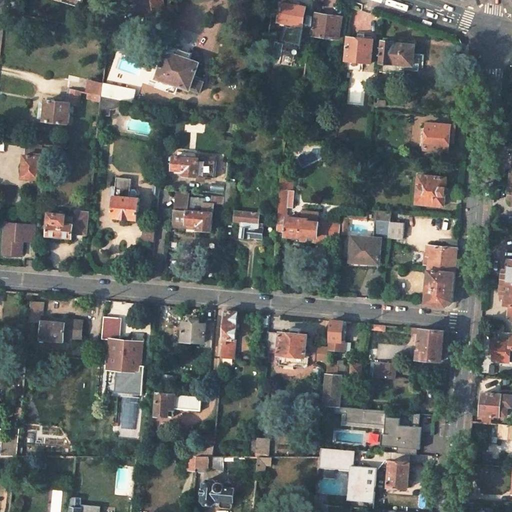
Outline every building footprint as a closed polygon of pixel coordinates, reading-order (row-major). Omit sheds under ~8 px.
[(168,13),(164,0),(150,0),(155,16),(168,13)] [(283,2),(280,21),(312,26),(314,11),(306,10),(307,6),(283,2)] [(339,38),(342,17),(317,13),(313,35),(339,38)] [(140,26),(137,17),(127,20),(129,29),(140,26)] [(372,62),(374,40),(349,38),(346,60),(372,62)] [(176,84),(200,92),(204,82),(194,78),(199,63),(189,59),(194,46),(181,41),(176,55),(166,51),(161,67),(157,77),(176,84)] [(422,70),(424,54),(415,53),(416,45),(394,43),(395,42),(383,41),(381,61),(400,63),(400,68),(422,70)] [(152,65),(149,75),(157,77),(161,67),(152,65)] [(146,85),(174,93),(176,84),(157,77),(149,75),(146,85)] [(133,103),(135,90),(102,82),(100,94),(100,96),(101,96),(129,102),(133,103)] [(45,119),(69,122),(72,103),(78,104),(80,95),(82,90),(72,88),(69,101),(47,99),(45,119)] [(100,94),(82,90),(80,95),(100,100),(101,96),(100,96),(100,94)] [(100,100),(99,116),(110,117),(110,110),(127,112),(129,102),(101,96),(100,100)] [(455,137),(456,125),(428,123),(426,149),(448,151),(449,137),(455,137)] [(27,143),(23,177),(41,179),(43,156),(42,156),(43,145),(27,143)] [(216,175),(217,159),(203,158),(175,155),(173,168),(186,169),(185,174),(196,175),(216,175)] [(444,204),(446,177),(419,175),(417,203),(441,204),(444,204)] [(114,198),(113,217),(138,219),(139,198),(137,198),(137,193),(135,190),(131,189),(132,180),(117,178),(116,188),(112,188),(111,198),(114,198)] [(150,183),(149,195),(154,195),(159,195),(160,188),(160,184),(150,183)] [(233,202),(234,184),(226,183),(224,195),(224,202),(233,202)] [(189,210),(190,196),(191,191),(178,190),(177,208),(189,210)] [(280,206),(289,206),(289,196),(281,195),(280,206)] [(187,222),(200,223),(199,228),(211,229),(214,203),(205,202),(205,198),(190,196),(189,210),(177,208),(175,225),(187,227),(187,222)] [(441,204),(417,203),(416,213),(440,214),(441,204)] [(280,206),(279,216),(288,217),(289,206),(280,206)] [(88,233),(90,210),(75,208),(74,217),(68,216),(68,214),(50,213),(48,235),(73,237),(74,231),(88,233)] [(318,236),(319,221),(318,221),(319,211),(304,210),(303,218),(288,217),(279,216),(277,230),(287,231),(286,235),(301,236),(300,243),(307,244),(308,235),(318,236)] [(262,237),(263,223),(259,223),(259,212),(248,211),(235,211),(234,221),(242,222),(241,238),(250,238),(250,236),(262,237)] [(341,232),(347,232),(349,217),(343,216),(342,223),(341,232)] [(375,235),(390,236),(392,221),(376,220),(375,235)] [(327,245),(329,223),(319,221),(318,236),(317,244),(327,245)] [(392,221),(390,236),(404,238),(406,222),(392,221)] [(7,223),(4,253),(22,254),(23,241),(36,242),(37,225),(7,223)] [(342,223),(329,223),(327,245),(340,246),(341,232),(342,223)] [(143,227),(142,245),(155,246),(156,228),(143,227)] [(307,244),(317,244),(318,236),(308,235),(307,244)] [(368,261),(380,262),(382,237),(353,235),(351,256),(368,257),(368,261)] [(427,250),(426,263),(431,263),(430,269),(456,271),(458,247),(429,244),(428,250),(427,250)] [(511,259),(510,259),(510,266),(509,270),(504,270),(503,282),(511,282),(511,259)] [(430,269),(427,303),(447,305),(454,299),(456,271),(430,269)] [(511,282),(503,282),(502,293),(507,294),(506,298),(506,304),(510,305),(509,315),(511,320),(511,319),(511,282)] [(34,321),(39,322),(40,313),(43,313),(44,302),(41,302),(42,294),(31,293),(30,297),(29,321),(34,321)] [(222,357),(235,357),(239,312),(226,311),(222,357)] [(262,314),(261,325),(269,326),(270,314),(262,314)] [(103,338),(111,338),(118,339),(120,317),(105,316),(103,338)] [(66,319),(66,323),(43,321),(42,341),(46,341),(46,339),(64,340),(65,334),(81,336),(83,321),(66,319)] [(183,340),(206,342),(205,347),(212,348),(215,321),(208,321),(207,323),(200,322),(200,319),(193,319),(192,322),(185,321),(183,340)] [(345,340),(342,340),(344,324),(347,324),(347,321),(332,320),(330,339),(330,347),(330,349),(345,350),(345,340)] [(418,347),(418,349),(420,349),(420,357),(443,359),(446,330),(422,327),(422,332),(420,347),(418,347)] [(309,365),(310,356),(306,356),(308,334),(282,332),(269,331),(267,347),(280,348),(279,354),(281,354),(280,364),(307,366),(309,365)] [(494,360),(511,361),(511,332),(500,331),(499,340),(492,339),(491,349),(495,350),(494,354),(494,360)] [(111,338),(109,368),(118,369),(117,380),(128,380),(127,391),(143,393),(145,365),(142,364),(144,341),(118,339),(111,338)] [(330,347),(320,346),(319,359),(329,360),(330,349),(330,347)] [(328,372),(342,373),(345,373),(346,360),(338,360),(338,363),(328,362),(328,372)] [(396,378),(397,362),(379,361),(378,376),(396,378)] [(340,405),(342,373),(328,372),(327,372),(324,404),(325,404),(336,405),(340,405)] [(481,414),(501,416),(501,414),(508,415),(509,405),(511,405),(511,394),(484,392),(481,414)] [(202,396),(158,393),(157,414),(174,415),(175,408),(201,411),(202,396)] [(402,411),(336,405),(336,413),(343,413),(347,414),(347,421),(365,423),(366,415),(379,416),(378,424),(388,425),(387,429),(387,433),(383,433),(382,445),(398,446),(397,452),(417,454),(421,413),(415,412),(414,424),(401,423),(402,411)] [(347,414),(343,413),(342,425),(387,429),(388,425),(378,424),(379,416),(366,415),(365,423),(347,421),(347,414)] [(499,436),(511,437),(511,424),(500,424),(499,436)] [(269,456),(270,438),(262,439),(262,431),(259,432),(259,434),(257,456),(258,456),(269,456)] [(259,434),(251,434),(249,456),(257,456),(259,434)] [(19,438),(2,436),(1,456),(18,456),(19,438)] [(215,445),(194,443),(192,456),(197,456),(214,456),(215,445)] [(356,449),(321,446),(319,466),(350,469),(348,499),(374,502),(377,473),(368,472),(368,467),(354,465),(356,449)] [(214,456),(197,456),(196,471),(207,471),(208,467),(209,467),(209,466),(214,466),(214,456)] [(224,456),(215,456),(215,468),(225,468),(224,456)] [(258,456),(257,469),(265,470),(266,463),(271,463),(272,456),(269,456),(258,456)] [(409,487),(411,462),(391,461),(388,486),(409,487)] [(231,508),(233,505),(235,488),(233,487),(234,483),(226,483),(226,486),(224,486),(223,483),(219,482),(217,484),(215,480),(208,479),(205,482),(202,499),(205,503),(212,504),(214,502),(220,503),(219,506),(231,508)] [(80,511),(82,497),(73,496),(71,511),(80,511)]
